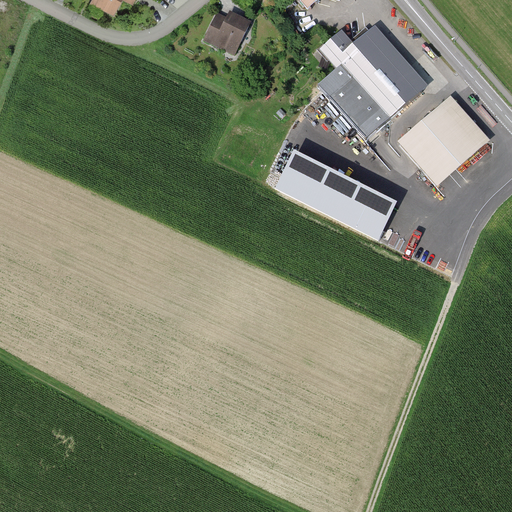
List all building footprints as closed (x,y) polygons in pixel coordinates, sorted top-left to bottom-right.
[(91,0),(90,4),(115,15),(121,0),(91,0)] [(297,0),(305,10),(318,0),(297,0)] [(219,14),(202,43),(236,62),(253,34),(219,14)] [(429,88),(378,32),(341,65),(391,121),(429,88)] [(342,34),(321,52),(336,68),(356,50),(342,34)] [(490,144),(451,99),(396,147),(435,192),(490,144)]
